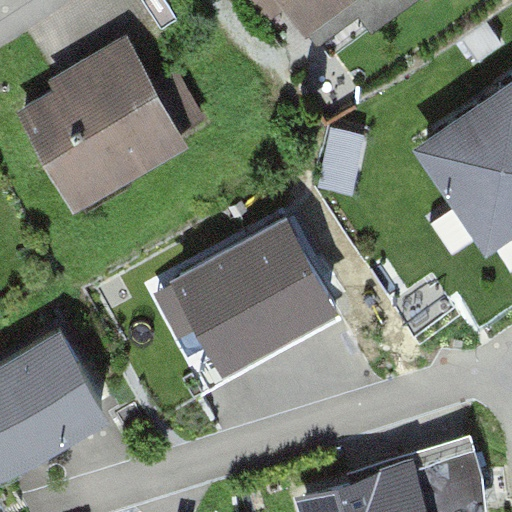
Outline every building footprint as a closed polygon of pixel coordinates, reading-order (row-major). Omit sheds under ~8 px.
[(257,0),(268,14),(287,0),(295,0),(323,38),(363,8),(373,21),(402,0),(257,0)] [(128,38),(23,98),(78,193),(203,120),(173,68),(152,80),(128,38)] [(511,86),(430,142),(511,262),(511,86)] [(339,306),(288,216),(183,275),(234,365),(339,306)] [(61,329),(0,364),(0,463),(104,403),(61,329)] [(409,462),(309,493),(314,511),(484,511),(486,511),(479,465),(475,453),(412,471),(409,462)]
